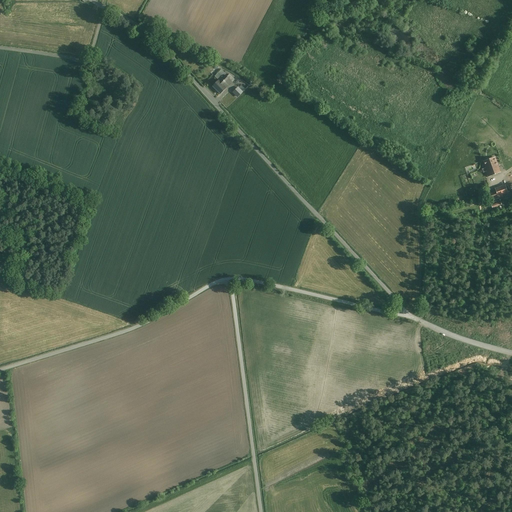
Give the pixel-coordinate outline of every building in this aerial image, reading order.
[(219,80),(220,81),(225,75),(224,74),(225,73),(221,70),(215,77),(219,80)] [(219,80),(213,86),(220,94),(235,80),(229,74),(227,77),(225,75),(220,81),(219,80)] [(238,88),(233,93),(238,97),(242,92),(238,88)] [(502,168),(487,156),(477,169),(491,181),(502,168)] [(505,185),(495,188),(496,191),(489,193),(492,200),(503,197),(502,195),(508,193),(505,185)] [(495,352),(492,363),(501,366),(505,355),(495,352)]
